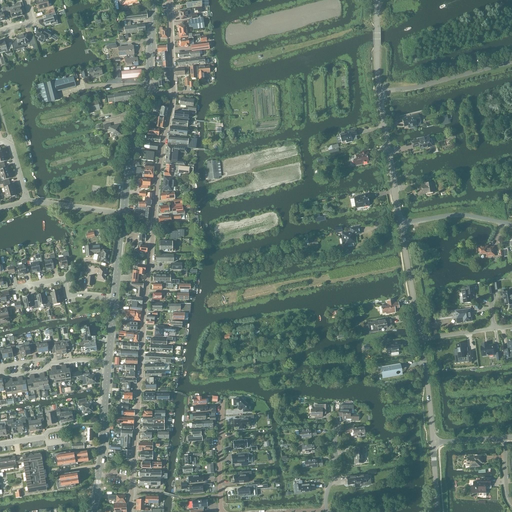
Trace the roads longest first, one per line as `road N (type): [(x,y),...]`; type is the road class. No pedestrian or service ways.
road 1 (residential): [(130,511),(158,176),(174,93)]
road 2 (tertiary): [(90,511),(108,361)]
road 3 (residential): [(378,92),(511,62)]
road 4 (residential): [(401,224),(378,92)]
road 5 (tertiary): [(123,213),(144,91)]
